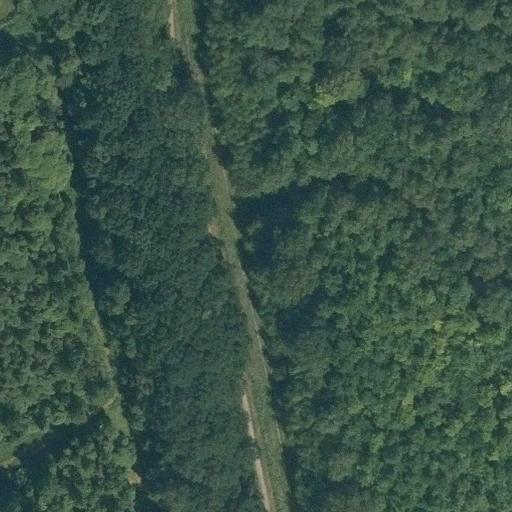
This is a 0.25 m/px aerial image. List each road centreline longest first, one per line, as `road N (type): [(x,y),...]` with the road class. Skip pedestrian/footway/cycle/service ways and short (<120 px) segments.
road 1 (track): [(511,265),(382,170),(349,166),(310,175),(229,207),(196,0)]
road 2 (track): [(293,511),(229,207)]
